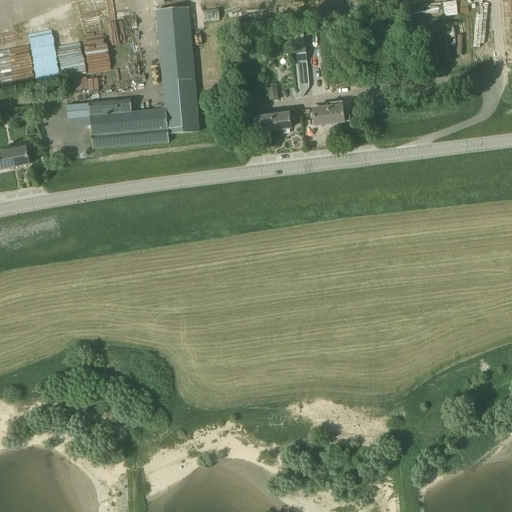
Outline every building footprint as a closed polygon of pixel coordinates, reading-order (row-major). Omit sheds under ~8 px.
[(200,132),(195,72),(189,9),(156,11),(165,104),(161,105),(161,110),(132,113),(131,100),(89,104),(67,106),(69,127),(91,126),(93,150),(169,144),(168,134),(200,132)] [(204,23),(220,21),(218,9),(203,10),(204,23)] [(389,40),(399,36),(395,27),(386,31),(389,40)] [(297,64),(307,62),(303,30),(293,32),(297,64)] [(269,100),(278,99),(277,88),(268,88),(269,100)] [(327,108),(329,124),(344,123),(342,104),(327,105),(327,108)] [(314,126),(329,124),(327,108),(312,110),(314,126)] [(3,113),(6,125),(13,124),(10,111),(3,113)] [(273,131),(271,117),(254,119),(253,115),(242,117),(243,126),(254,125),(255,133),(273,131)] [(271,117),(273,131),(291,129),(289,115),(271,117)] [(11,151),(15,169),(30,166),(27,147),(11,151)] [(0,171),(15,169),(11,151),(0,152),(0,171)]
